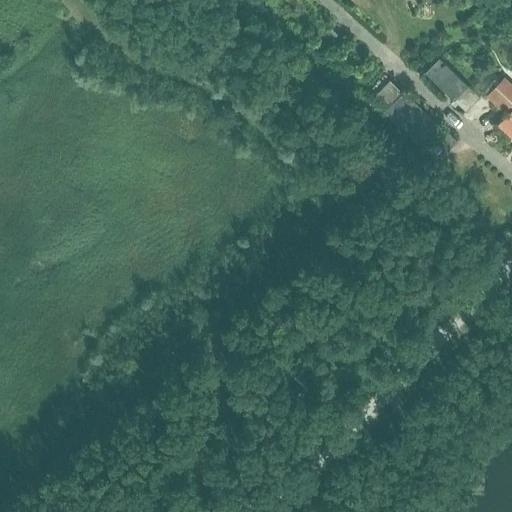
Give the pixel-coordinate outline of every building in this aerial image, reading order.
[(467,85),(439,57),(425,72),(453,100),(467,85)] [(486,95),(504,112),(511,103),(511,84),(504,77),(486,95)] [(432,121),(403,93),(387,111),(415,139),(432,121)] [(511,109),(498,124),(511,137),(511,109)] [(427,150),(436,160),(457,141),(447,131),(427,150)]
